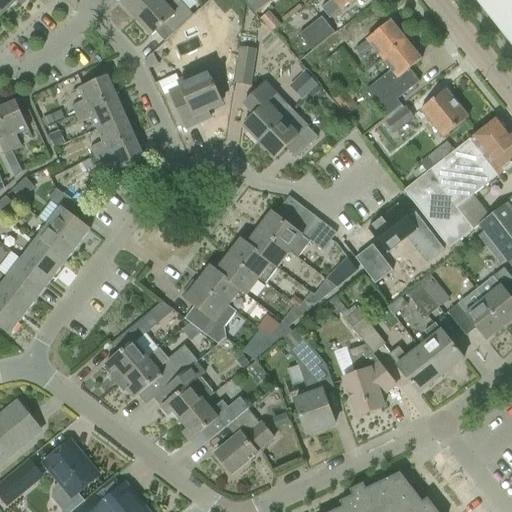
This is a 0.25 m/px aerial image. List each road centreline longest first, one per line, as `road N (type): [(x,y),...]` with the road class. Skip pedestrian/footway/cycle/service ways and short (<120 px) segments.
road 1 (residential): [(25,369),(155,188),(174,175)]
road 2 (residential): [(218,511),(25,369)]
road 3 (residential): [(357,179),(320,203),(248,184),(222,157),(174,175)]
road 4 (residential): [(437,425),(268,511)]
road 5 (residential): [(174,175),(124,51),(89,15)]
road 6 (tertiary): [(511,93),(435,0)]
